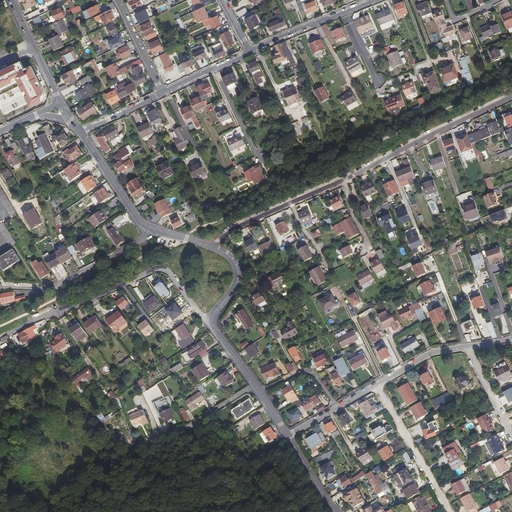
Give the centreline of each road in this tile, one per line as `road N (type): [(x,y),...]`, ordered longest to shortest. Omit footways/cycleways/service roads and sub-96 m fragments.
road 1 (residential): [(511,96),(243,222),(214,248)]
road 2 (residential): [(9,333),(155,269),(170,274),(210,326)]
road 3 (residential): [(0,287),(53,286),(141,239),(147,228)]
road 4 (residential): [(448,511),(374,384)]
road 5 (residential): [(210,326),(287,436)]
road 6 (residential): [(249,51),(371,0)]
